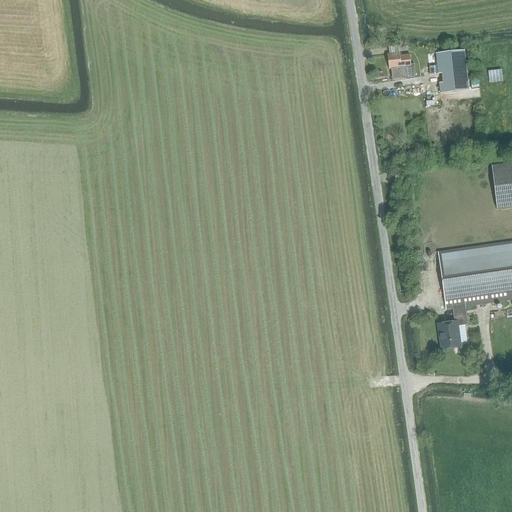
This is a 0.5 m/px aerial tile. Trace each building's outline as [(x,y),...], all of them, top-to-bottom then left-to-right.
[(469,90),(464,50),(436,53),(438,74),(442,73),(443,82),(440,83),(441,94),(469,90)] [(414,64),(411,64),(410,55),(400,56),(399,53),(388,54),(390,70),(403,68),(404,78),(415,77),(414,64)] [(433,74),(432,66),(424,67),(425,75),(433,74)] [(502,71),(491,72),(492,82),(504,81),(502,71)] [(511,206),(511,163),(491,166),(496,208),(511,206)] [(511,241),(437,252),(446,310),(452,309),(454,322),(437,324),(441,350),(460,347),(457,326),(467,325),(465,307),(511,300),(511,241)]
